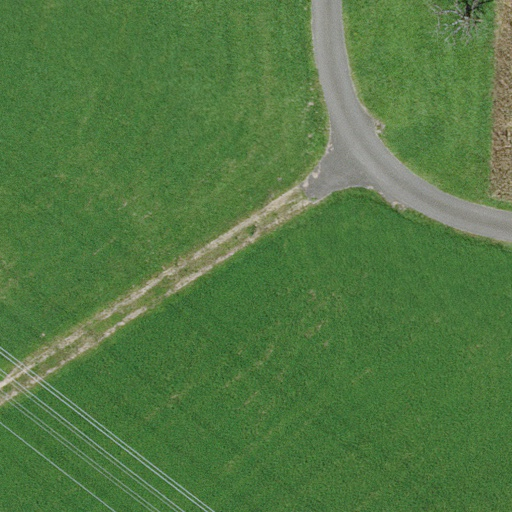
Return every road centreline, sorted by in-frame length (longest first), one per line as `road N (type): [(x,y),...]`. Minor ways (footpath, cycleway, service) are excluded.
road 1 (track): [(360,151),(0,403)]
road 2 (unclassified): [(511,232),(458,221),(406,194),(360,151),(330,68),(326,0)]
